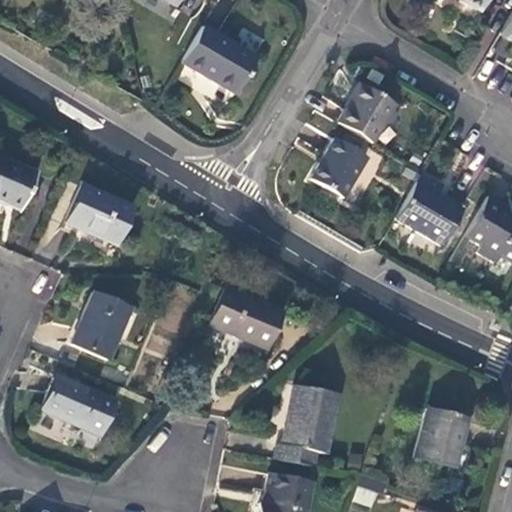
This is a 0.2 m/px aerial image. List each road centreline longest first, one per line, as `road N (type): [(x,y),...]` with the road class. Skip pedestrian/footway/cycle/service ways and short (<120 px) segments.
road 1 (tertiary): [(511,362),(394,309),(223,208)]
road 2 (tertiary): [(223,208),(0,71)]
road 3 (residential): [(333,21),(504,128),(511,147)]
road 4 (residential): [(333,21),(223,208)]
road 5 (residential): [(0,467),(86,497),(145,494),(175,454)]
